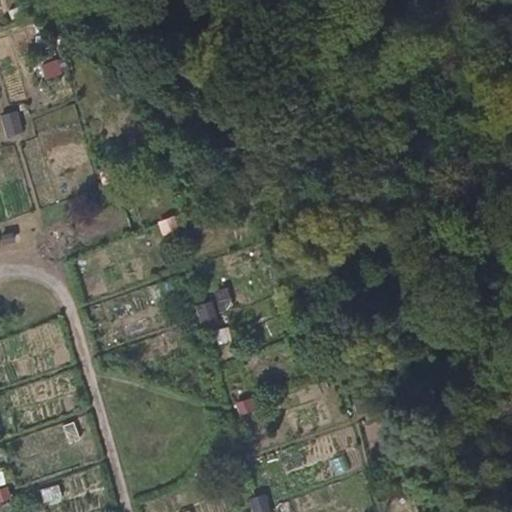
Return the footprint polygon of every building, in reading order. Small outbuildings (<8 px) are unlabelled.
[(61,60),(42,64),(45,79),(64,75),(61,60)] [(17,111),(1,115),(7,137),(23,133),(17,111)] [(216,303),(197,305),(199,326),(218,325),(216,303)] [(40,487),(45,504),(64,498),(59,482),(40,487)] [(10,485),(0,486),(0,504),(13,503),(10,485)] [(270,511),(265,495),(251,499),(254,511),(270,511)]
